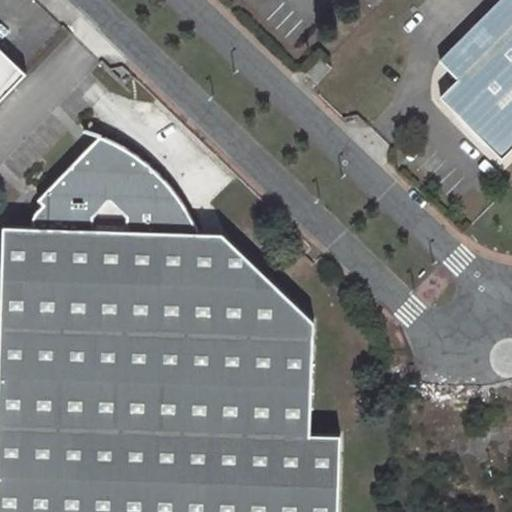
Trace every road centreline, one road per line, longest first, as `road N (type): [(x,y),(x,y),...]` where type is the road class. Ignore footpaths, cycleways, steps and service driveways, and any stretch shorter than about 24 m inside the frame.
road 1 (unclassified): [(88,0),(443,341),(503,307)]
road 2 (unclassified): [(503,307),(183,0)]
road 3 (unknown): [(118,28),(0,170)]
